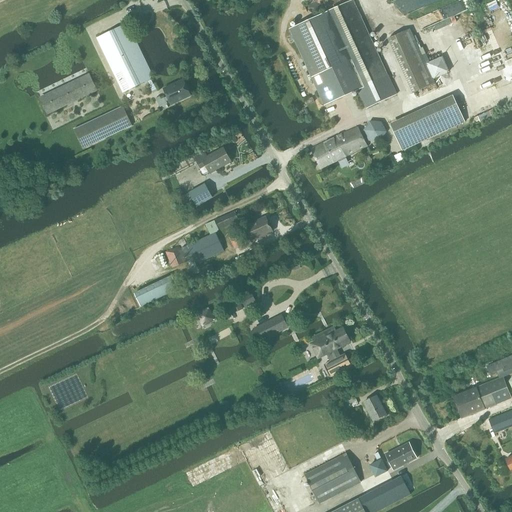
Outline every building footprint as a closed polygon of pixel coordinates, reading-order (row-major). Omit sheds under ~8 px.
[(354,1),(322,15),(356,91),(364,108),(396,93),(388,76),(354,1)] [(293,29),(291,29),(313,78),(315,77),(327,104),(356,91),(322,15),(293,29)] [(123,26),(106,34),(102,36),(120,72),(117,73),(126,92),(150,81),(123,26)] [(410,29),(389,39),(414,94),(435,84),(410,29)] [(90,74),(43,96),(40,98),(48,115),(98,91),(90,74)] [(183,80),(164,89),(171,105),(191,96),(183,80)] [(453,95),(390,123),(403,151),(466,122),(453,95)] [(123,107),(74,130),(83,149),(132,126),(123,107)] [(379,123),(368,122),(363,131),(368,140),(378,140),(384,131),(379,123)] [(358,128),(334,139),(343,158),(368,146),(368,144),(358,128)] [(322,144),(312,148),(322,168),(343,158),(334,139),(322,144)] [(203,159),(197,163),(201,169),(207,166),(211,173),(232,162),(224,148),(203,159)] [(205,184),(189,193),(197,207),(213,198),(205,184)] [(267,216),(246,226),(253,241),(274,231),(267,216)] [(213,235),(189,246),(197,264),(225,251),(217,233),(213,235)] [(178,247),(165,253),(172,268),(185,262),(178,247)] [(212,263),(201,269),(206,280),(218,274),(212,263)] [(134,294),(140,307),(178,290),(172,276),(134,294)] [(283,315),(255,328),(262,341),(289,327),(283,315)] [(315,342),(312,344),(314,348),(319,358),(324,356),(327,354),(331,362),(341,357),(337,349),(338,349),(351,342),(344,328),(337,331),(334,327),(330,329),(327,330),(313,337),(315,342)] [(326,365),(324,366),(329,377),(331,376),(351,366),(346,355),(342,357),(341,357),(331,362),(326,365)] [(511,355),(486,366),(491,376),(498,373),(500,379),(504,377),(511,373),(511,355)] [(511,398),(504,378),(476,389),(485,409),(487,409),(511,399),(511,398)] [(476,389),(454,398),(462,418),(485,409),(476,389)] [(377,396),(365,402),(375,422),(387,415),(377,396)] [(355,399),(344,404),(347,409),(358,405),(355,399)] [(511,410),(489,420),(495,434),(511,427),(511,410)] [(417,458),(410,443),(387,454),(395,470),(405,465),(406,467),(410,464),(409,463),(417,458)] [(348,455),(313,472),(306,476),(320,504),(361,483),(361,482),(348,455)] [(380,460),(369,467),(374,478),(385,471),(380,460)] [(400,476),(358,498),(364,511),(377,511),(410,496),(400,476)] [(364,511),(358,498),(331,511),(364,511)]
